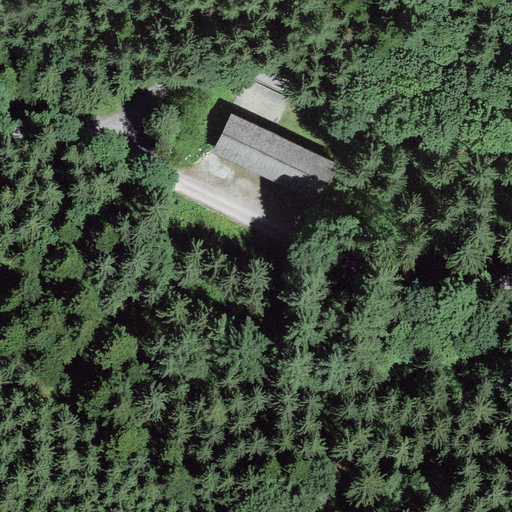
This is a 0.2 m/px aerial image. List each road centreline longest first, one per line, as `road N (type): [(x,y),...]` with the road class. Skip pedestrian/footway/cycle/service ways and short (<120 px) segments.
road 1 (track): [(0,125),(53,129),(131,154),(213,202),(375,271),(511,276)]
road 2 (track): [(90,140),(172,81),(214,67),(273,75),(360,118),(403,128),(511,119)]
